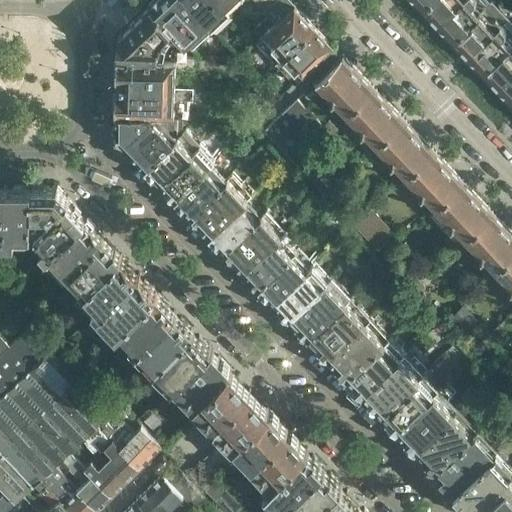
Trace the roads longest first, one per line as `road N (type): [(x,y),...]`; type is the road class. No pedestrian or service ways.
road 1 (residential): [(445,511),(81,126)]
road 2 (residential): [(55,151),(402,511)]
road 3 (residential): [(343,0),(511,179)]
